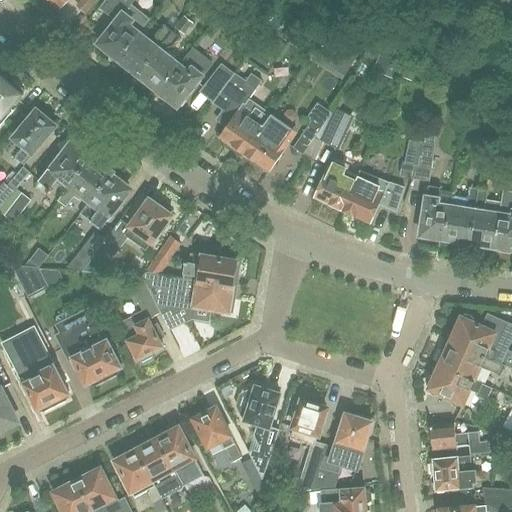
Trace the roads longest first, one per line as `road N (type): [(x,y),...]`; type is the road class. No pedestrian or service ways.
road 1 (residential): [(300,239),(99,104),(0,10)]
road 2 (residential): [(0,482),(269,339)]
road 3 (residential): [(405,511),(391,377)]
road 4 (residential): [(423,278),(300,239)]
road 5 (residential): [(391,377),(269,339)]
